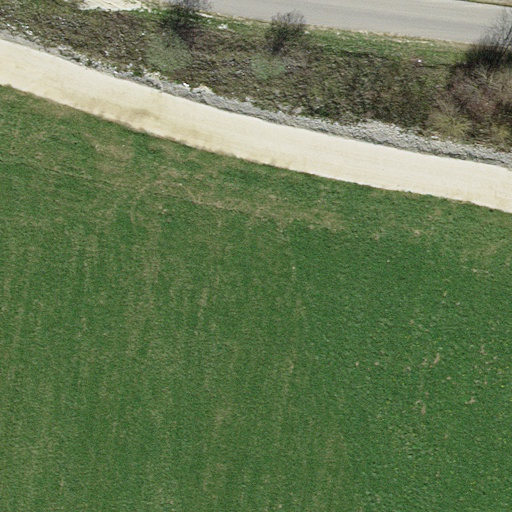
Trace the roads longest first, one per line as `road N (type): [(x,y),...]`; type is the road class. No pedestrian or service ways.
road 1 (track): [(0,62),(233,135),(511,189)]
road 2 (unclassified): [(511,31),(299,0)]
